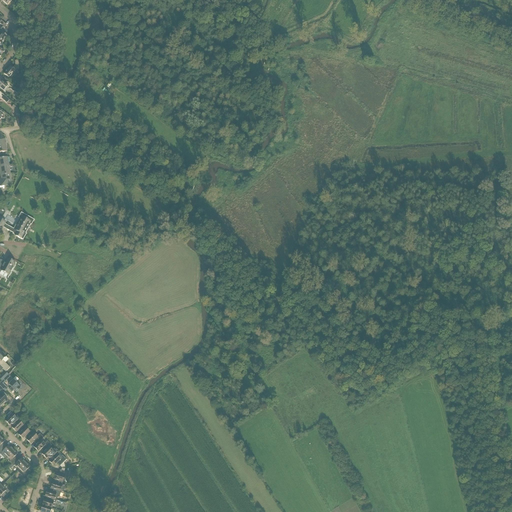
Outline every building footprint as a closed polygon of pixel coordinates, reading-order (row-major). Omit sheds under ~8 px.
[(4,74),(8,77),(8,78),(15,71),(15,70),(19,70),(19,60),(16,60),(15,61),(15,62),(15,66),(14,67),(13,69),(10,67),(4,74)] [(17,89),(13,86),(9,83),(7,86),(0,80),(0,88),(4,91),(5,93),(8,89),(10,89),(13,92),(15,92),(20,96),(19,92),(17,89)] [(10,100),(6,97),(0,91),(0,98),(1,99),(7,104),(10,100)] [(20,115),(20,110),(20,109),(14,104),(12,108),(16,111),(16,115),(20,115)] [(0,158),(0,166),(9,165),(8,157),(0,158)] [(10,174),(9,165),(0,166),(0,171),(1,175),(10,174)] [(3,180),(2,182),(10,188),(12,186),(10,174),(1,175),(1,179),(3,180)] [(0,191),(9,191),(10,188),(2,182),(0,184),(0,183),(0,191)] [(26,234),(24,233),(29,224),(31,225),(34,220),(21,213),(19,217),(21,219),(15,230),(4,223),(5,222),(0,219),(0,232),(3,227),(18,236),(17,237),(23,240),(26,234)] [(0,270),(8,275),(10,271),(11,272),(13,268),(12,268),(15,263),(9,260),(8,261),(7,260),(6,263),(5,264),(3,263),(2,264),(0,262),(0,270)] [(0,365),(2,368),(6,371),(10,367),(3,360),(6,357),(6,356),(6,357),(4,355),(5,355),(2,352),(0,350),(0,365)] [(4,383),(10,377),(8,375),(5,378),(3,379),(1,381),(4,383)] [(13,380),(8,384),(11,387),(9,390),(12,392),(14,390),(16,393),(21,388),(18,385),(19,384),(16,382),(16,383),(13,380)] [(0,392),(1,394),(0,394),(0,401),(4,405),(8,401),(6,399),(8,396),(5,393),(2,391),(0,392)] [(14,426),(20,420),(17,418),(10,412),(6,415),(8,417),(5,421),(9,426),(11,424),(14,426)] [(18,430),(20,432),(26,427),(24,424),(23,425),(19,421),(20,420),(14,426),(12,428),(16,432),(18,430)] [(25,437),(27,439),(33,433),(31,431),(30,432),(25,428),(26,427),(20,432),(18,434),(23,439),(25,437)] [(33,433),(27,439),(26,440),(31,444),(34,442),(37,444),(44,437),(40,434),(37,437),(33,433)] [(44,437),(37,444),(34,447),(38,452),(41,449),(44,452),(51,445),(47,441),(44,444),(41,441),(44,438),(44,437)] [(7,447),(5,445),(0,450),(0,452),(1,454),(2,453),(6,457),(13,450),(9,445),(7,447)] [(51,445),(44,452),(42,454),(46,459),(49,456),(52,459),(59,452),(55,448),(53,451),(49,447),(51,445)] [(10,462),(11,464),(18,458),(16,456),(17,454),(13,450),(6,457),(10,461),(10,462)] [(59,452),(52,459),(49,462),(54,466),(57,463),(60,466),(67,459),(63,456),(60,458),(57,455),(59,452)] [(19,469),(26,462),(22,458),(20,460),(18,458),(11,464),(14,466),(15,465),(19,469)] [(30,467),(26,462),(19,469),(17,471),(25,479),(28,476),(27,475),(31,472),(28,469),(30,467)] [(56,480),(63,482),(64,478),(68,479),(70,473),(60,470),(59,474),(55,473),(53,479),(56,480)] [(64,483),(63,482),(56,480),(55,483),(52,482),(50,489),(60,491),(62,486),(63,486),(64,483)] [(6,490),(2,486),(0,487),(0,496),(1,495),(3,497),(9,491),(7,489),(6,490)] [(45,497),(47,497),(55,500),(56,495),(60,496),(61,492),(60,491),(50,489),(50,491),(47,490),(45,497)] [(44,499),(42,507),(52,510),(54,503),(55,504),(55,503),(56,500),(55,500),(47,497),(47,499),(47,500),(44,499)]
